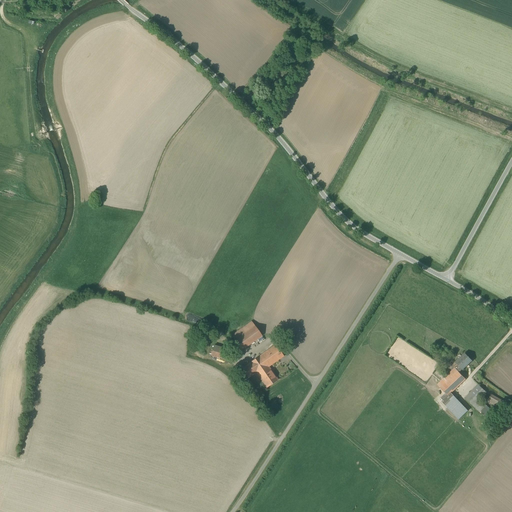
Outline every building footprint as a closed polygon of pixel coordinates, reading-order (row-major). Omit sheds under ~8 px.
[(252,322),(231,336),(234,339),(242,350),(262,336),(252,322)] [(384,355),(426,384),(440,364),(397,335),(384,355)] [(259,357),(255,360),(244,367),(242,369),(248,378),(255,373),(256,373),(258,376),(269,368),(269,367),(284,356),(276,345),(259,357)] [(227,355),(212,351),(211,356),(225,360),(227,355)] [(472,361),(465,354),(455,362),(458,365),(455,368),(458,371),(459,373),(472,361)] [(269,368),(258,376),(267,388),(278,380),(269,368)] [(466,379),(459,373),(458,371),(456,373),(440,388),(448,396),(451,393),(466,379)] [(486,392),(478,385),(465,399),(480,413),(487,406),(480,399),(486,392)] [(459,420),(468,411),(451,393),(448,396),(442,402),(459,420)] [(503,404),(490,397),(487,401),(501,408),(503,404)]
